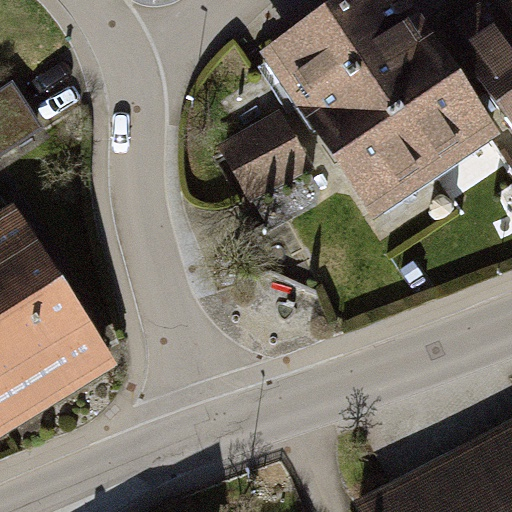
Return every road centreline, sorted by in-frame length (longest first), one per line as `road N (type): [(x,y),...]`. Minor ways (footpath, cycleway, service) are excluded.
road 1 (residential): [(134,84),(138,194),(176,330),(216,429)]
road 2 (tertiary): [(216,429),(511,320)]
road 3 (tertiary): [(5,511),(216,429)]
road 4 (residential): [(134,84),(228,0)]
